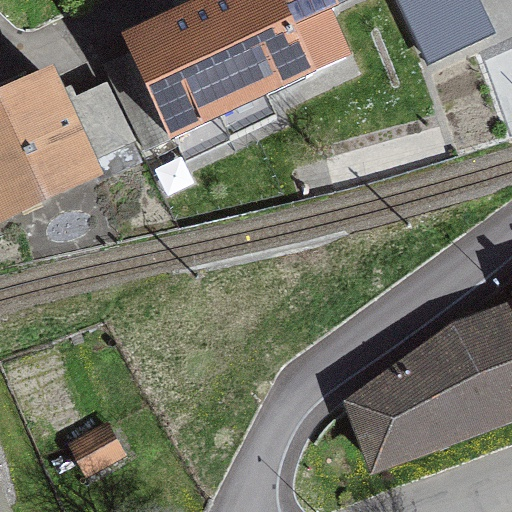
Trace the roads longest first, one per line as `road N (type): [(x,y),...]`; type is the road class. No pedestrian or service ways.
road 1 (residential): [(511,256),(313,412),(250,511)]
road 2 (residential): [(153,0),(32,56),(0,33)]
